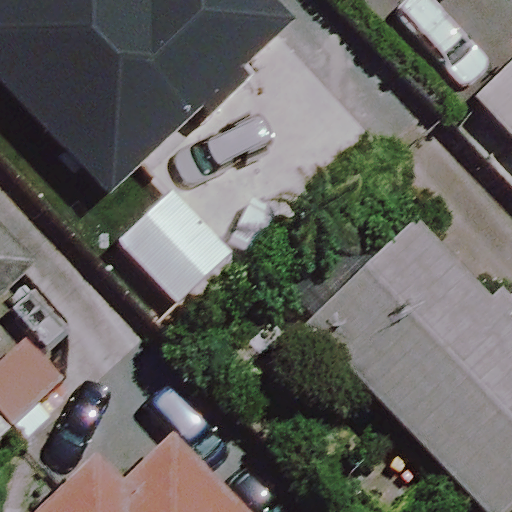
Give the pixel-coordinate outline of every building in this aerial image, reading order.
[(1,0),(0,1),(0,94),(104,207),(286,38),(250,0),(1,0)] [(511,75),(476,111),(511,147),(511,75)] [(258,184),(213,136),(133,212),(178,259),(258,184)] [(508,511),(511,508),(511,343),(412,242),(306,346),(469,511),(508,511)] [(0,315),(35,283),(0,246),(0,315)] [(298,511),(272,486),(245,511),(228,511),(133,417),(38,511),(298,511)]
